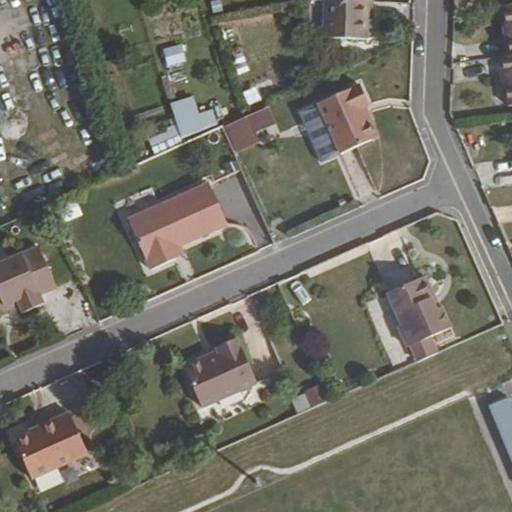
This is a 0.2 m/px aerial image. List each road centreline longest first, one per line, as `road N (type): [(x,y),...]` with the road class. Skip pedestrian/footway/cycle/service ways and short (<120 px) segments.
road 1 (residential): [(0,389),(463,187)]
road 2 (residential): [(463,187),(433,118),(437,0)]
road 3 (residential): [(511,299),(463,187)]
